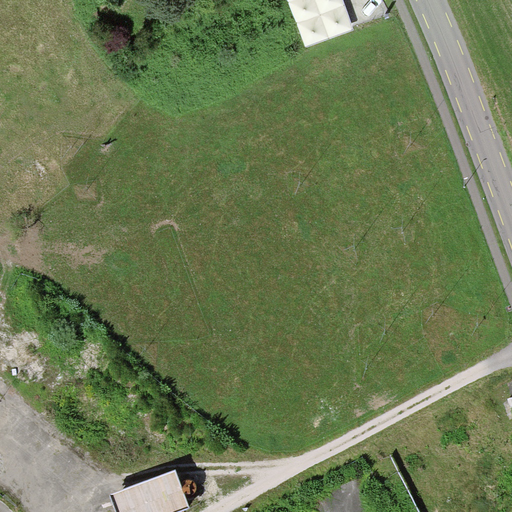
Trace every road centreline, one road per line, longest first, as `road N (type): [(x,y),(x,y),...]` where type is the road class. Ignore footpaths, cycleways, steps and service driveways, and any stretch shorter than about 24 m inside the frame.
road 1 (track): [(511,354),(215,511)]
road 2 (residential): [(452,57),(199,153)]
road 3 (secondary): [(452,57),(511,213)]
